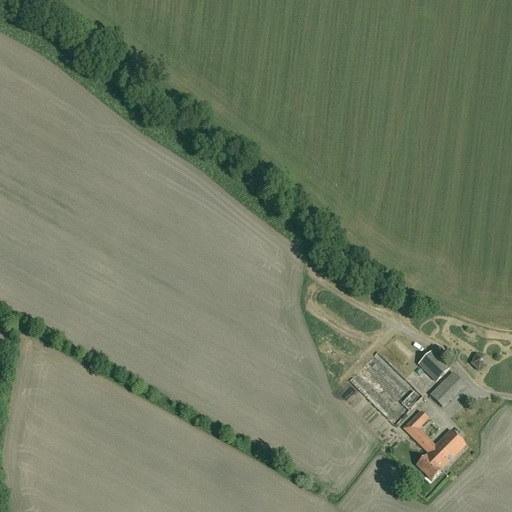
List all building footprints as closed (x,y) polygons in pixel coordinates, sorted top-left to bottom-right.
[(377,353),(363,368),(349,382),(394,427),(423,398),(377,353)] [(418,366),(435,383),(448,370),(431,353),(418,366)] [(475,362),(481,372),(490,368),(484,357),(475,362)] [(441,408),(464,386),(452,374),(429,397),(441,408)] [(440,472),(465,447),(450,432),(433,450),(428,445),(430,443),(417,430),(428,420),(421,413),(403,430),(428,455),(415,467),(431,482),(441,472),(440,472)]
